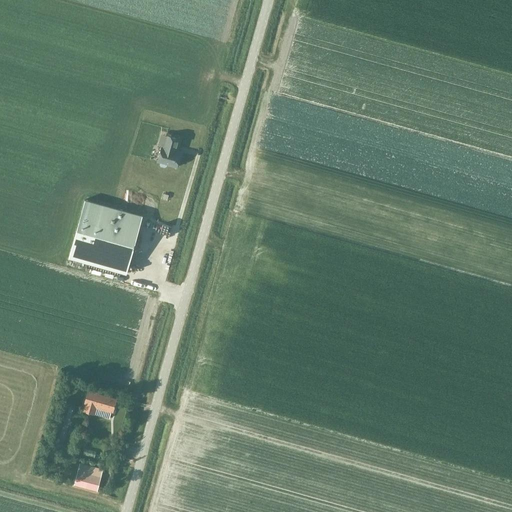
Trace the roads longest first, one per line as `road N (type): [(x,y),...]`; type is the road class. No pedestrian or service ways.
road 1 (tertiary): [(126,511),(265,0)]
road 2 (track): [(0,473),(127,511)]
